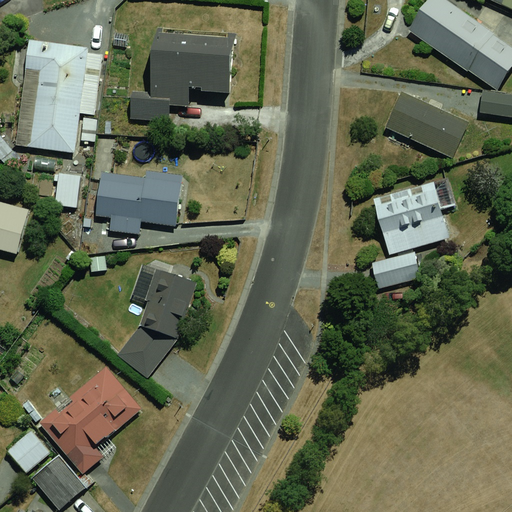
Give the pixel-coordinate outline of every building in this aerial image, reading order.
[(511,39),(458,0),(431,0),(411,27),(494,88),(511,62),(511,39)] [(238,91),(243,43),(150,34),(144,92),(121,90),(118,119),(196,126),(200,87),(238,91)] [(27,40),(9,146),(77,157),(95,51),(27,40)] [(469,121),(396,91),(381,127),(454,157),(469,121)] [(511,93),(479,91),(477,113),(511,116),(511,93)] [(83,169),(53,164),(47,205),(77,210),(83,169)] [(173,226),(182,183),(101,168),(92,215),(109,219),(106,233),(133,239),(137,219),(173,226)] [(436,178),(370,198),(387,254),(453,235),(436,178)] [(0,203),(0,249),(20,255),(31,212),(0,203)] [(424,251),(365,266),(372,294),(431,279),(424,251)] [(107,255),(91,258),(94,275),(110,272),(107,255)] [(107,345),(136,371),(170,336),(191,279),(152,269),(132,320),(107,345)] [(91,297),(81,312),(96,322),(103,311),(106,307),(91,297)] [(136,413),(95,365),(37,415),(79,463),(136,413)] [(22,428),(0,445),(0,453),(15,473),(41,453),(22,428)] [(51,458),(23,480),(48,511),(76,489),(51,458)]
